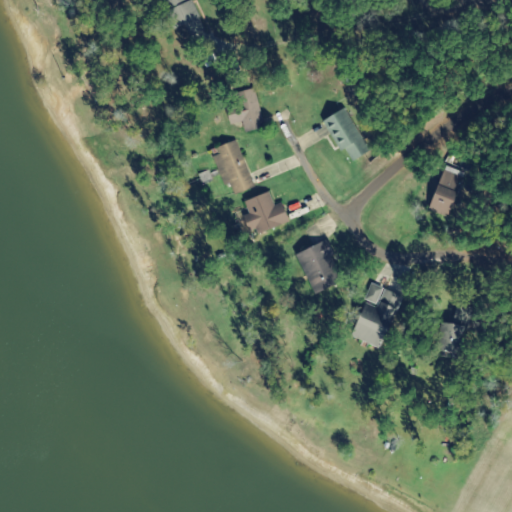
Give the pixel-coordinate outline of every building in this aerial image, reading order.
[(190,0),(186,2),(185,0),(159,0),(173,30),(183,25),(188,37),(204,30),(191,0),(190,0)] [(265,127),(254,88),(234,94),(239,113),(227,116),(229,126),(241,122),(244,132),(265,127)] [(338,152),(345,149),(351,161),(367,153),(346,108),(322,119),(338,152)] [(255,187),(236,140),(211,151),(230,197),(255,187)] [(465,173),(442,166),(428,212),(447,217),(454,191),(459,193),(465,173)] [(295,255),(313,292),(343,278),(325,240),(295,255)] [(379,306),(374,322),(391,327),(401,295),(369,285),(364,302),(379,306)] [(434,352),(459,357),(468,307),(456,305),(453,325),(439,323),(434,352)] [(348,339),(379,347),(385,327),(354,319),(348,339)]
